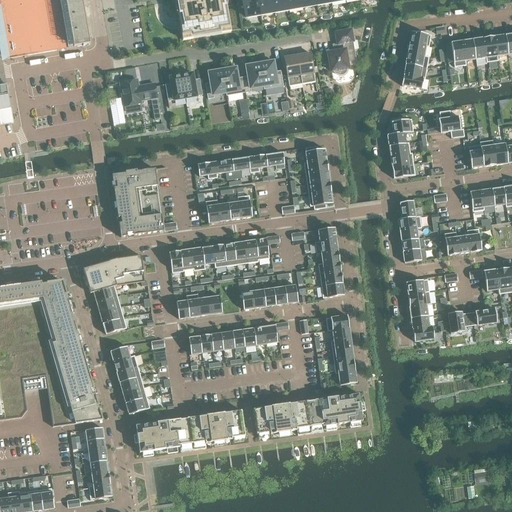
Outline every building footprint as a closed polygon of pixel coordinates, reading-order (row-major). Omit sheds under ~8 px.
[(0,0),(0,17),(7,59),(23,56),(23,57),(61,50),(65,49),(88,45),(90,45),(82,0),(0,0)] [(224,0),(191,0),(176,3),(180,24),(182,36),(192,34),(192,37),(220,32),(220,29),(230,27),(224,0)] [(257,0),(242,0),(243,1),(246,18),(260,16),(257,0)] [(272,0),(257,0),(260,16),(274,13),(272,0)] [(286,0),(272,0),(274,13),(289,11),(286,0)] [(301,0),(286,0),(289,11),(303,8),(301,0)] [(315,0),(301,0),(303,8),(317,6),(315,0)] [(356,61),(351,30),(335,33),(337,44),(336,45),(334,47),(335,52),(327,53),(331,72),(333,71),(334,73),(336,75),(340,77),(344,76),(347,73),(348,70),(348,69),(349,69),(347,59),(355,58),(356,62),(356,61)] [(409,44),(425,47),(429,48),(431,36),(411,32),(409,44)] [(505,35),(494,37),(497,57),(507,55),(505,35)] [(494,37),(483,38),(486,58),(485,59),(486,63),(498,61),(497,57),(494,37)] [(483,38),(472,40),(475,60),(476,66),(486,64),(486,63),(485,59),(486,58),(483,38)] [(472,40),(462,41),(465,61),(475,60),(472,40)] [(462,41),(451,43),(451,44),(451,49),(452,53),(453,57),(453,62),(454,68),(466,66),(465,61),(462,41)] [(424,56),(425,47),(409,44),(407,53),(424,56)] [(429,57),(424,56),(407,53),(405,65),(427,69),(429,57)] [(310,54),(297,56),(302,85),(315,82),(310,54)] [(284,58),(289,87),(302,85),(297,56),(284,58)] [(273,62),(260,64),(263,87),(263,90),(283,87),(281,74),(276,75),(273,62)] [(251,89),(263,87),(260,64),(246,66),(248,79),(243,80),(245,93),(251,92),(251,89)] [(405,65),(403,76),(423,80),(425,80),(427,69),(405,65)] [(226,96),(245,93),(243,80),(238,81),(236,68),(222,70),(226,93),(225,93),(226,96)] [(226,93),(222,70),(208,73),(210,86),(205,87),(207,100),(214,98),(213,96),(225,93),(226,93)] [(192,74),(181,76),(185,99),(196,97),(196,96),(202,95),(199,79),(193,80),(192,74)] [(173,100),(185,99),(181,76),(169,78),(170,84),(164,85),(167,101),(173,100)] [(421,90),(423,80),(403,76),(401,87),(421,90)] [(136,80),(119,83),(122,98),(121,98),(122,105),(123,105),(123,107),(140,104),(140,101),(150,99),(154,121),(160,119),(156,98),(154,84),(137,87),(136,80)] [(6,84),(0,85),(0,111),(11,110),(6,84)] [(246,98),(238,100),(243,119),(250,117),(246,98)] [(209,105),(213,123),(230,119),(226,102),(209,105)] [(287,102),(281,103),(282,112),(289,110),(289,109),(287,102)] [(0,124),(10,123),(11,123),(13,123),(13,122),(11,112),(11,110),(0,111),(0,124)] [(439,119),(441,133),(450,132),(461,130),(459,116),(452,117),(451,110),(440,112),(441,119),(439,119)] [(393,135),(404,134),(413,132),(411,120),(391,123),(393,135)] [(461,130),(450,132),(451,139),(465,137),(464,130),(461,130)] [(404,134),(393,135),(387,135),(389,147),(405,144),(404,134)] [(481,151),(483,167),(495,166),(493,146),(492,141),(479,143),(481,151)] [(390,157),(410,154),(409,143),(405,144),(389,147),(390,157)] [(493,146),(495,166),(507,164),(504,144),(493,146)] [(306,163),(326,160),(325,150),(318,151),(317,147),(305,149),(305,152),(306,163)] [(481,151),(469,152),(471,169),(483,167),(481,151)] [(282,153),(265,156),(267,168),(275,167),(275,170),(285,169),(284,165),(282,153)] [(412,154),(410,154),(390,157),(392,168),(413,165),(412,154)] [(248,158),(250,170),(249,170),(250,174),(259,173),(259,169),(267,168),(265,156),(248,158)] [(233,172),(249,170),(250,170),(248,158),(231,160),(233,172)] [(217,175),(233,172),(231,160),(215,163),(216,175),(217,175)] [(305,175),(328,172),(326,160),(306,163),(303,163),(305,175)] [(217,179),(217,175),(216,175),(215,163),(197,165),(199,177),(207,176),(208,180),(217,179)] [(392,168),(393,180),(415,177),(413,165),(392,168)] [(125,174),(112,176),(113,182),(113,188),(118,218),(118,224),(120,238),(127,237),(133,236),(164,232),(163,225),(155,170),(150,170),(141,171),(141,172),(137,172),(136,171),(125,172),(125,174)] [(305,175),(306,185),(330,182),(328,172),(305,175)] [(330,182),(306,185),(308,196),(331,193),(330,182)] [(506,205),(505,205),(505,208),(511,207),(511,186),(503,188),(506,205)] [(503,188),(491,190),(494,206),(505,205),(506,205),(503,188)] [(483,208),(494,206),(491,190),(481,191),(483,208)] [(472,213),(484,211),(483,208),(481,191),(469,193),(472,213)] [(313,207),(314,211),(326,209),(326,205),(333,204),(331,193),(308,196),(310,207),(313,207)] [(445,195),(433,196),(434,203),(436,203),(446,202),(445,195)] [(237,198),(237,200),(238,203),(240,220),(252,218),(249,196),(237,198)] [(238,203),(237,200),(227,201),(227,204),(230,221),(240,220),(238,203)] [(219,223),(217,206),(218,205),(217,201),(205,202),(208,224),(219,223)] [(402,219),(415,218),(412,202),(400,204),(402,219)] [(227,204),(218,205),(217,206),(219,223),(230,221),(227,204)] [(294,214),(294,213),(293,206),(281,208),(282,215),(282,216),(294,214)] [(398,220),(400,231),(416,229),(421,229),(419,217),(415,218),(402,219),(398,220)] [(163,225),(164,232),(177,230),(176,223),(175,223),(163,225)] [(335,228),(318,231),(319,242),(336,240),(335,228)] [(416,229),(400,231),(401,242),(418,239),(416,229)] [(466,231),(467,236),(470,253),(481,252),(478,230),(466,231)] [(291,234),(292,241),(305,240),(304,233),(291,234)] [(456,238),(456,233),(444,235),(447,256),(458,255),(456,238)] [(279,236),(266,238),(266,239),(267,245),(280,243),(279,236)] [(456,238),(458,255),(470,253),(467,236),(456,238)] [(264,240),(255,241),(258,261),(269,259),(267,245),(266,239),(264,240)] [(418,239),(401,242),(403,252),(419,250),(424,249),(422,239),(418,239)] [(319,242),(314,243),(316,254),(321,253),(338,251),(336,240),(319,242)] [(255,241),(244,242),(247,259),(248,264),(258,263),(258,261),(255,241)] [(244,242),(233,244),(237,266),(247,264),(248,264),(247,259),(244,242)] [(233,244),(223,245),(226,267),(237,266),(233,244)] [(223,245),(212,247),(214,264),(215,269),(226,267),(223,245)] [(212,247),(201,248),(204,265),(214,264),(212,247)] [(201,248),(191,250),(193,270),(193,272),(194,272),(204,270),(205,270),(204,265),(201,248)] [(191,250),(180,252),(182,268),(182,269),(182,272),(193,270),(191,250)] [(404,264),(421,262),(419,250),(403,252),(404,264)] [(338,251),(321,253),(322,264),(322,265),(339,262),(338,251)] [(180,252),(169,253),(171,270),(172,274),(182,272),(182,269),(182,268),(180,252)] [(141,283),(144,282),(143,272),(141,256),(117,260),(117,259),(108,262),(83,270),(90,294),(93,293),(114,287),(118,286),(131,284),(141,283)] [(322,264),(318,265),(319,276),(341,273),(339,262),(322,265),(322,264)] [(511,293),(508,268),(496,270),(499,290),(498,290),(499,295),(511,293)] [(499,290),(496,270),(486,272),(483,272),(486,292),(498,290),(499,290)] [(469,273),(470,280),(480,278),(482,278),(482,272),(481,271),(469,273)] [(341,273),(319,276),(321,287),(343,284),(341,273)] [(445,283),(458,281),(457,274),(444,276),(445,283)] [(406,283),(407,295),(424,293),(429,292),(427,280),(406,283)] [(0,421),(21,418),(27,411),(24,392),(22,380),(46,377),(47,389),(53,428),(102,420),(95,395),(92,396),(90,390),(93,389),(66,296),(67,295),(63,281),(47,283),(47,284),(42,285),(42,283),(0,288),(0,421)] [(343,284),(321,287),(322,299),(344,296),(343,284)] [(295,286),(284,287),(287,304),(298,303),(295,286)] [(96,303),(117,297),(114,287),(93,293),(96,303)] [(287,304),(284,287),(273,289),(276,306),(287,304)] [(273,289),(263,291),(265,307),(276,306),(273,289)] [(263,291),(252,292),(254,309),(265,307),(263,291)] [(254,309),(252,292),(241,294),(243,311),(254,309)] [(407,295),(409,307),(426,304),(426,305),(431,305),(429,292),(424,293),(407,295)] [(187,301),(189,318),(200,317),(198,300),(198,299),(198,295),(197,295),(186,296),(186,301),(187,301)] [(99,314),(120,308),(117,297),(96,303),(99,314)] [(209,298),(211,315),(222,313),(220,297),(209,298)] [(209,298),(198,299),(198,300),(200,317),(211,315),(209,298)] [(176,303),(178,320),(189,318),(187,301),(186,301),(176,303)] [(411,319),(428,316),(426,305),(426,304),(409,307),(411,319)] [(102,324),(123,318),(120,308),(99,314),(102,324)] [(475,313),(468,314),(470,327),(477,326),(496,323),(495,310),(475,312),(475,313)] [(463,328),(470,327),(468,314),(461,315),(461,312),(448,314),(450,334),(464,332),(463,328)] [(327,332),(332,331),(332,330),(349,327),(347,316),(325,319),(327,332)] [(411,319),(412,330),(429,328),(429,327),(428,316),(411,319)] [(123,318),(102,324),(105,335),(126,329),(123,318)] [(301,335),(308,334),(306,320),(299,321),(301,335)] [(264,328),(266,345),(277,343),(276,332),(289,330),(288,323),(275,325),(275,326),(264,328)] [(333,341),(350,339),(349,327),(332,330),(332,331),(333,341)] [(429,327),(429,328),(412,330),(414,342),(434,340),(432,327),(429,327)] [(266,345),(264,328),(253,329),(255,346),(266,345)] [(255,346),(253,329),(242,331),(245,348),(255,346)] [(245,348),(242,331),(232,332),(234,349),(245,348)] [(232,332),(221,334),(223,351),(234,349),(232,332)] [(210,335),(213,352),(223,351),(221,334),(210,335)] [(210,335),(199,337),(202,354),(213,352),(210,335)] [(202,354),(199,337),(188,338),(191,355),(202,354)] [(350,339),(333,341),(330,341),(332,353),(352,350),(350,339)] [(158,341),(151,342),(152,350),(165,348),(164,341),(158,341)] [(113,363),(130,358),(127,347),(126,347),(110,352),(113,363)] [(332,353),(333,364),(353,361),(352,350),(332,353)] [(130,358),(113,363),(116,373),(137,367),(134,357),(130,358)] [(338,374),(355,372),(353,361),(333,364),(335,375),(338,374)] [(119,383),(140,377),(137,367),(116,373),(119,383)] [(355,372),(338,374),(340,386),(357,384),(355,372)] [(140,377),(119,383),(122,394),(143,388),(140,377)] [(125,404),(146,398),(143,388),(122,394),(125,404)] [(323,432),(322,427),(362,421),(359,396),(359,394),(342,396),(337,397),(253,409),(256,435),(270,433),(270,435),(297,431),(297,436),(323,432)] [(146,398),(125,404),(128,415),(138,412),(150,409),(146,398)] [(135,426),(139,453),(159,450),(180,447),(180,453),(206,449),(205,444),(232,440),(232,438),(245,436),(241,411),(135,426)] [(87,442),(104,440),(102,428),(85,431),(87,442)] [(87,442),(88,453),(105,450),(104,440),(87,442)] [(90,463),(107,461),(105,450),(88,453),(90,463)] [(90,463),(91,475),(108,473),(107,461),(90,463)] [(93,487),(110,485),(108,473),(91,475),(93,487)] [(487,473),(474,475),(475,483),(488,481),(487,473)] [(112,497),(110,485),(93,487),(88,488),(90,500),(112,497)] [(54,509),(53,501),(51,489),(40,491),(43,511),(54,509)] [(40,491),(29,492),(32,511),(33,511),(43,511),(40,491)] [(8,498),(10,511),(21,511),(19,494),(18,492),(7,493),(8,498)] [(21,511),(32,511),(29,492),(19,494),(21,511)] [(10,511),(8,498),(0,499),(0,511),(10,511)] [(79,500),(66,502),(67,509),(80,507),(79,500)]
